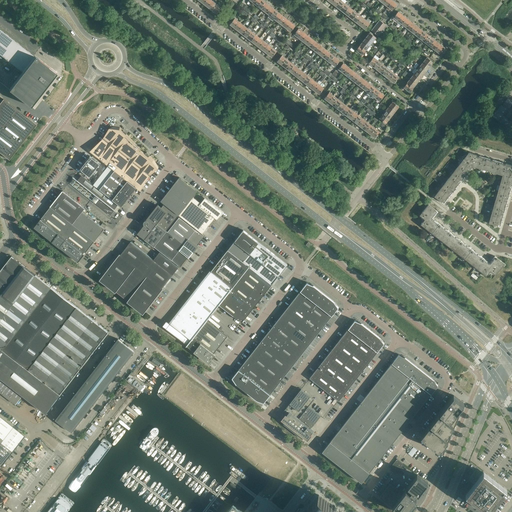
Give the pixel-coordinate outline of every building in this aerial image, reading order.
[(264,6),(267,3),(262,0),(258,6),(263,10),(265,7),(264,6)] [(340,9),(345,4),(341,0),(336,6),(337,7),(338,8),(339,8),(340,9)] [(212,10),(217,4),(213,1),(208,7),(212,10)] [(393,10),(396,6),(397,4),(395,3),(395,2),(394,1),(393,1),(388,7),(391,9),(389,11),(391,12),(392,10),(393,10)] [(266,12),(271,6),(267,3),(264,6),(265,7),(263,10),(266,12)] [(221,12),(223,9),(217,4),(212,10),(213,11),(214,12),(215,12),(217,14),(219,11),(221,12)] [(345,13),(349,7),(345,4),(340,9),(342,11),(343,12),(344,12),(345,13)] [(272,13),(275,10),(271,6),(266,12),(270,15),(272,12),(272,13)] [(349,16),(353,10),(349,7),(345,13),(345,14),(347,15),(349,16)] [(274,19),(279,13),(275,10),(272,13),(272,12),(270,15),(274,19)] [(353,19),(358,13),(353,10),(349,16),(350,17),(350,18),(352,19),(353,19)] [(398,21),(403,15),(401,14),(401,13),(399,12),(398,11),(394,17),(398,21)] [(281,19),(283,16),(279,13),(274,19),(279,22),(281,20),(281,19)] [(357,23),(362,17),(358,13),(353,19),(353,20),(355,21),(357,23)] [(402,24),(407,18),(406,18),(406,17),(405,16),(404,16),(403,15),(398,21),(402,24)] [(283,25),(287,19),(283,16),(281,19),(281,20),(279,22),(283,25)] [(361,26),(366,20),(362,17),(357,23),(359,24),(360,26),(361,25),(361,26)] [(235,28),(239,22),(235,18),(230,24),(232,26),(233,27),(234,27),(235,28)] [(406,27),(411,21),(409,20),(408,18),(407,18),(407,19),(407,18),(402,24),(406,27)] [(289,26),(291,22),(287,19),(283,25),(286,28),(288,25),(289,26)] [(366,29),(370,23),(366,20),(361,26),(362,26),(362,27),(363,28),(364,28),(366,29)] [(383,28),(386,25),(380,20),(372,30),(378,35),(381,32),(382,32),(383,32),(384,31),(384,30),(384,29),(383,28)] [(410,31),(415,25),(414,24),(415,24),(414,24),(413,22),(413,23),(412,23),(411,21),(406,27),(410,31)] [(239,31),(243,25),(239,22),(235,28),(239,31)] [(291,32),(296,26),(295,25),(295,24),(293,23),(293,24),(291,22),(289,26),(288,25),(286,28),(291,32)] [(243,34),(248,28),(243,25),(239,31),(243,34)] [(415,34),(419,28),(418,27),(418,26),(416,25),(415,25),(410,31),(415,34)] [(247,37),(252,32),(248,28),(243,34),(247,37)] [(300,35),(303,32),(301,30),(300,29),(299,28),(294,34),(299,38),(301,35),(300,35)] [(419,37),(423,31),(423,30),(421,29),(419,28),(415,34),(419,37)] [(0,54),(22,72),(35,56),(0,29),(0,54)] [(423,40),(428,34),(426,33),(424,31),(424,32),(423,31),(419,37),(423,40)] [(251,41),(256,35),(252,32),(247,37),(251,41)] [(302,41),(307,35),(303,32),(300,35),(301,35),(299,38),(302,41)] [(376,37),(371,34),(370,33),(369,35),(368,35),(367,36),(367,37),(373,42),(376,37)] [(427,44),(432,38),(431,37),(430,36),(429,36),(428,34),(423,40),(427,44)] [(255,44),(260,38),(256,35),(251,41),(255,44)] [(309,41),(311,38),(307,35),(302,41),(306,43),(308,41),(309,41)] [(373,42),(367,37),(366,38),(365,39),(365,40),(363,41),(369,46),(373,42)] [(260,47),(264,41),(260,38),(255,44),(260,47)] [(311,47),(315,41),(311,38),(309,41),(308,41),(306,43),(311,47)] [(431,47),(436,41),(434,40),(434,39),(433,38),(432,38),(427,44),(431,47)] [(264,50),(268,45),(264,41),(260,47),(264,50)] [(317,48),(319,44),(315,41),(311,47),(315,51),(318,48),(317,48)] [(363,41),(362,43),(360,44),(361,45),(360,45),(366,50),(369,46),(363,41)] [(435,50),(440,44),(440,43),(438,42),(436,41),(431,47),(435,50)] [(319,54),(324,48),(319,44),(317,48),(318,48),(315,51),(319,54)] [(440,54),(445,48),(443,46),(441,45),(440,44),(435,50),(439,53),(437,55),(438,56),(440,54)] [(268,54),(273,48),(268,45),(264,50),(268,54)] [(360,45),(359,47),(358,46),(357,48),(356,50),(362,54),(360,56),(361,58),(364,55),(363,54),(366,50),(360,45)] [(272,57),(277,51),(273,48),(268,54),(268,55),(270,56),(272,57)] [(325,54),(328,51),(324,48),(319,54),(322,56),(324,53),(325,54)] [(327,60),(332,54),(328,51),(325,54),(324,53),(322,56),(327,60)] [(333,60),(336,57),(332,54),(327,60),(332,64),(334,61),(333,60)] [(282,65),(286,59),(282,55),(277,61),(279,63),(281,64),(282,65)] [(34,101),(56,73),(39,60),(35,56),(22,72),(9,89),(20,98),(30,106),(34,101)] [(335,66),(340,61),(339,60),(339,59),(337,58),(336,57),(333,60),(334,61),(332,64),(335,66)] [(373,66),(378,60),(374,57),(369,63),(371,64),(371,65),(372,66),(373,66)] [(433,62),(427,57),(424,62),(430,66),(431,65),(432,65),(433,63),(433,62)] [(286,68),(291,62),(286,59),(282,65),(286,68)] [(377,70),(382,64),(378,60),(373,66),(374,67),(375,68),(376,68),(377,70)] [(290,71),(295,65),(291,62),(286,68),(290,71)] [(430,66),(424,62),(421,66),(427,70),(428,70),(429,68),(430,66)] [(345,70),(347,66),(346,65),(345,64),(344,64),(343,63),(339,69),(342,72),(344,69),(345,70)] [(382,73),(386,67),(382,64),(377,70),(379,71),(381,73),(381,72),(382,73)] [(294,74),(299,68),(295,65),(290,71),(294,74)] [(347,76),(352,70),(347,66),(345,70),(344,69),(342,72),(347,76)] [(427,70),(421,66),(417,70),(423,75),(425,73),(426,72),(426,71),(427,70)] [(386,76),(390,70),(386,67),(382,73),(382,74),(384,75),(386,76)] [(298,78),(303,72),(299,68),(294,74),(298,78)] [(353,76),(356,73),(352,70),(347,76),(352,79),(354,77),(353,76)] [(390,79),(395,74),(390,70),(386,76),(387,77),(387,78),(389,79),(390,79)] [(423,75),(417,70),(414,74),(420,79),(420,78),(421,78),(422,77),(422,76),(423,75)] [(303,81),(307,75),(303,72),(298,78),(303,81)] [(355,82),(360,76),(356,73),(353,76),(354,77),(352,79),(355,82)] [(394,83),(399,77),(395,74),(390,79),(391,80),(392,82),(393,81),(394,83)] [(420,79),(414,74),(411,78),(417,83),(418,81),(419,81),(420,80),(420,79)] [(307,84),(311,78),(307,75),(303,81),(307,84)] [(361,82),(364,79),(360,76),(355,82),(359,85),(361,82)] [(311,87),(316,82),(311,78),(307,84),(311,87)] [(417,83),(411,78),(408,82),(413,87),(414,87),(416,85),(415,85),(417,83)] [(362,90),(363,88),(368,82),(364,79),(361,82),(359,85),(357,87),(362,90)] [(315,91),(320,85),(316,82),(311,87),(315,91)] [(369,89),(372,86),(368,82),(363,88),(368,92),(370,89),(369,89)] [(413,89),(414,87),(413,87),(408,82),(404,87),(404,86),(401,89),(403,90),(405,88),(410,92),(411,91),(412,91),(413,89)] [(320,94),(324,88),(320,85),(315,91),(316,91),(316,92),(317,93),(318,93),(320,94)] [(371,95),(376,89),(372,86),(369,89),(370,89),(368,92),(371,95)] [(378,95),(380,92),(376,89),(371,95),(375,97),(377,95),(378,95)] [(329,102),(334,96),(329,92),(325,98),(326,100),(328,101),(329,102)] [(380,101),(385,95),(384,95),(384,94),(382,93),(380,92),(378,95),(377,95),(375,97),(380,101)] [(26,135),(35,123),(0,95),(0,152),(9,159),(18,148),(19,146),(27,136),(26,135)] [(333,105),(338,99),(334,96),(329,102),(333,105)] [(511,119),(511,101),(508,98),(503,104),(504,104),(502,106),(501,105),(492,116),(498,121),(498,120),(500,122),(505,127),(510,121),(510,120),(511,119)] [(337,108),(342,102),(338,99),(333,105),(337,108)] [(342,111),(346,105),(342,102),(337,108),(342,111)] [(399,106),(393,102),(390,106),(396,111),(396,110),(397,110),(398,109),(398,108),(399,106)] [(346,115),(350,109),(346,105),(342,111),(346,115)] [(396,111),(390,106),(387,110),(392,115),(396,111)] [(350,118),(354,112),(350,109),(346,115),(350,118)] [(392,115),(387,110),(383,114),(389,119),(392,115)] [(354,121),(359,115),(354,112),(350,118),(354,121)] [(389,119),(383,114),(380,119),(386,123),(387,121),(388,121),(389,120),(389,119)] [(358,124),(363,119),(359,115),(354,121),(358,124)] [(362,128),(367,122),(363,119),(358,124),(362,128)] [(367,131),(371,125),(367,122),(362,128),(367,131)] [(371,134),(375,128),(371,125),(367,131),(371,134)] [(154,160),(149,156),(150,156),(147,152),(145,153),(139,149),(140,147),(127,134),(127,133),(123,130),(120,127),(113,126),(105,138),(92,153),(115,170),(136,187),(140,190),(150,175),(159,167),(154,160)] [(375,138),(380,132),(375,128),(371,134),(371,135),(373,136),(375,138)] [(481,169),(485,157),(477,155),(477,154),(469,152),(460,163),(470,171),(473,166),(481,169)] [(93,173),(100,164),(90,156),(83,166),(92,174),(95,175),(95,174),(93,173)] [(495,173),(498,161),(485,157),(481,169),(495,173)] [(511,186),(511,171),(510,171),(511,165),(498,161),(495,173),(503,175),(500,183),(511,186)] [(461,182),(469,172),(470,171),(460,163),(452,174),(461,182)] [(92,174),(83,166),(80,169),(90,177),(92,174)] [(134,190),(137,188),(136,187),(115,170),(100,189),(120,206),(122,206),(124,204),(125,204),(127,201),(126,200),(128,199),(129,199),(131,196),(130,195),(132,194),(135,191),(134,190)] [(120,206),(100,189),(80,174),(81,175),(77,181),(73,177),(73,178),(96,196),(92,200),(110,215),(114,210),(117,212),(114,210),(118,204),(120,206)] [(453,192),(461,182),(452,174),(443,185),(453,192)] [(193,197),(197,191),(179,177),(161,201),(179,215),(193,197)] [(508,200),(511,186),(500,183),(497,196),(508,200)] [(444,204),(453,192),(443,185),(435,196),(444,204)] [(85,208),(63,191),(57,199),(79,216),(82,211),(85,208)] [(504,213),(508,200),(497,196),(493,210),(504,213)] [(217,220),(223,212),(205,198),(201,203),(193,197),(179,215),(202,234),(215,218),(217,220)] [(79,216),(57,199),(51,207),(73,224),(79,216)] [(439,223),(433,218),(438,211),(428,204),(420,215),(425,219),(421,224),(430,232),(432,233),(439,223)] [(166,231),(176,219),(158,205),(147,219),(146,220),(145,220),(144,220),(144,221),(144,222),(144,223),(144,224),(145,224),(138,234),(154,247),(166,231)] [(95,241),(73,224),(51,207),(42,218),(43,219),(42,220),(41,219),(34,227),(54,242),(55,241),(60,245),(59,247),(78,262),(85,254),(84,253),(84,252),(86,253),(95,241)] [(500,226),(504,213),(493,210),(489,223),(492,224),(494,227),(497,226),(500,226)] [(104,229),(101,226),(82,211),(79,216),(73,224),(95,241),(104,229)] [(204,236),(178,216),(176,219),(166,231),(192,252),(204,236)] [(443,241),(450,232),(439,223),(432,233),(443,241)] [(287,265),(243,230),(228,250),(249,266),(272,284),(287,265)] [(192,252),(166,231),(154,247),(180,267),(192,252)] [(454,250),(461,240),(450,232),(443,241),(454,250)] [(465,259),(472,249),(461,240),(454,250),(465,259)] [(125,297),(154,260),(131,242),(120,255),(119,255),(107,270),(100,279),(117,292),(122,295),(122,294),(123,295),(125,297)] [(475,267),(483,257),(472,249),(465,259),(475,267)] [(249,266),(228,250),(222,257),(244,273),(249,266)] [(0,321),(36,275),(12,256),(0,271),(0,321)] [(496,275),(504,263),(495,256),(490,263),(483,257),(475,267),(486,275),(486,276),(490,271),(496,275)] [(244,273),(222,257),(217,264),(238,281),(243,274),(244,273)] [(162,288),(173,275),(154,260),(125,297),(127,299),(144,313),(151,305),(150,305),(163,289),(162,288)] [(238,281),(217,264),(211,271),(232,288),(237,282),(238,281)] [(249,266),(244,273),(243,274),(266,292),(272,284),(249,266)] [(232,288),(211,271),(205,278),(227,295),(231,289),(232,288)] [(243,274),(238,281),(237,282),(260,300),(266,292),(243,274)] [(0,352),(3,349),(51,287),(36,275),(0,321),(0,352)] [(227,295),(205,278),(200,285),(221,302),(225,297),(227,295)] [(237,282),(232,288),(231,289),(254,307),(260,300),(237,282)] [(324,293),(313,285),(312,287),(307,283),(300,291),(316,304),(324,293)] [(221,302),(200,285),(194,293),(216,309),(219,305),(221,302)] [(29,369),(77,307),(51,287),(3,349),(29,369)] [(225,297),(248,315),(254,307),(231,289),(227,295),(225,297)] [(316,304),(300,291),(293,301),(308,313),(316,304)] [(216,309),(194,293),(189,300),(210,316),(216,309)] [(339,307),(333,303),(335,302),(324,293),(316,304),(332,316),(339,307)] [(225,297),(221,302),(219,305),(242,323),(248,315),(225,297)] [(207,320),(210,316),(189,300),(178,314),(199,330),(207,320)] [(308,313),(293,301),(285,311),(301,323),(308,313)] [(332,316),(316,304),(308,313),(324,326),(332,316)] [(44,382),(93,319),(77,307),(29,369),(44,382)] [(316,335),(301,323),(285,311),(277,320),(293,333),(285,343),(301,355),(316,335)] [(324,326),(308,313),(301,323),(316,335),(324,326)] [(187,346),(199,330),(178,314),(170,323),(167,328),(166,328),(187,344),(186,346),(187,346)] [(60,394),(109,332),(93,319),(44,382),(60,394)] [(214,353),(224,341),(209,329),(213,325),(207,320),(199,330),(187,346),(194,352),(205,361),(205,360),(206,361),(207,361),(208,361),(209,361),(210,361),(211,360),(212,360),(216,355),(214,353)] [(293,333),(277,320),(270,330),(285,343),(293,333)] [(370,331),(361,323),(360,324),(355,320),(349,328),(363,340),(370,331)] [(363,340),(349,328),(341,338),(355,350),(363,340)] [(270,362),(285,343),(270,330),(254,350),(270,362)] [(384,343),(379,339),(380,338),(370,331),(363,340),(378,351),(384,343)] [(355,350),(341,338),(333,348),(348,360),(355,350)] [(79,423),(132,354),(134,351),(118,339),(62,411),(79,423)] [(378,351),(363,340),(355,350),(370,361),(378,351)] [(286,374),(301,355),(285,343),(270,362),(286,374)] [(348,360),(333,348),(325,358),(340,369),(348,360)] [(60,394),(44,382),(29,369),(3,349),(0,352),(0,376),(14,388),(23,394),(46,412),(60,394)] [(247,392),(255,382),(262,372),(270,362),(254,350),(232,378),(237,382),(236,383),(247,392)] [(370,361),(355,350),(348,360),(362,371),(370,361)] [(358,447),(400,393),(420,408),(438,385),(433,381),(434,379),(405,357),(404,359),(399,355),(338,432),(358,447)] [(340,369),(325,358),(318,368),(332,379),(340,369)] [(362,371),(348,360),(340,369),(354,381),(362,371)] [(286,374),(270,362),(262,372),(278,384),(286,374)] [(332,379),(318,368),(310,378),(324,389),(332,379)] [(354,381),(340,369),(332,379),(347,391),(354,381)] [(278,384),(262,372),(255,382),(271,394),(278,384)] [(14,388),(0,376),(0,391),(7,397),(14,388)] [(347,391),(332,379),(324,389),(339,401),(347,391)] [(271,394),(255,382),(247,392),(257,400),(259,398),(264,403),(271,394)] [(16,404),(23,394),(14,388),(7,397),(16,404)] [(321,416),(309,406),(314,399),(301,389),(283,413),(286,416),(282,421),(284,422),(284,423),(303,438),(303,437),(305,435),(306,436),(308,435),(307,433),(307,432),(311,435),(313,431),(310,429),(311,427),(312,427),(321,416)] [(370,472),(420,408),(400,393),(358,447),(338,432),(331,441),(330,441),(322,451),(328,456),(356,478),(362,482),(370,472)] [(452,432),(464,404),(464,403),(454,395),(421,437),(443,454),(450,439),(448,437),(452,432),(452,433),(452,432)] [(79,423),(62,411),(55,420),(72,432),(79,423)] [(13,427),(0,416),(0,436),(3,439),(13,427)] [(12,451),(24,436),(13,427),(3,439),(1,442),(12,451)] [(0,466),(0,467),(12,451),(1,442),(0,442),(0,466)] [(413,447),(408,453),(413,456),(417,450),(413,447)] [(398,474),(404,465),(401,463),(395,471),(398,474)] [(488,511),(489,511),(507,489),(484,471),(466,495),(488,511)] [(413,502),(428,483),(417,475),(403,493),(390,483),(380,496),(399,511),(404,511),(410,505),(413,502)] [(341,511),(336,508),(319,495),(305,511),(341,511)]
